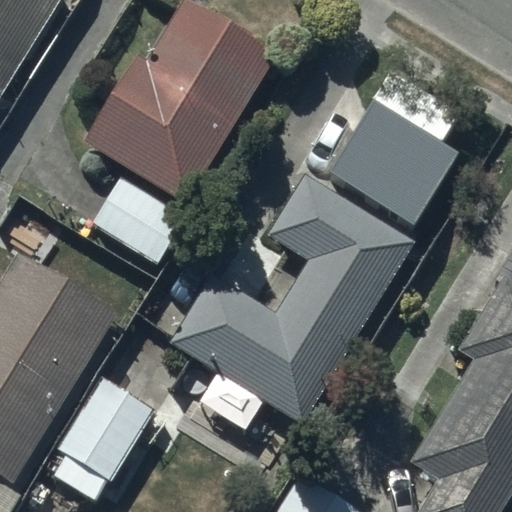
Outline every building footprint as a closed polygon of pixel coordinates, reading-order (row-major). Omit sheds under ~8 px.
[(0,0),(0,101),(60,0),(0,0)] [(277,58),(183,6),(148,70),(133,62),(84,151),(192,211),(277,58)] [(457,162),(373,108),(328,179),(412,232),(457,162)] [(412,249),(304,183),(267,243),(308,269),(274,323),(211,285),(170,351),(205,373),(210,363),(220,369),(215,377),(300,430),(412,249)] [(184,221),(118,185),(91,234),(156,271),(184,221)] [(112,320),(16,262),(0,288),(0,511),(19,511),(26,501),(7,489),(112,320)] [(506,511),(511,502),(511,269),(459,359),(473,367),(412,469),(438,484),(421,511),(506,511)] [(154,415),(103,385),(59,459),(65,462),(53,481),(95,506),(106,487),(110,489),(154,415)] [(351,511),(301,480),(280,511),(351,511)]
